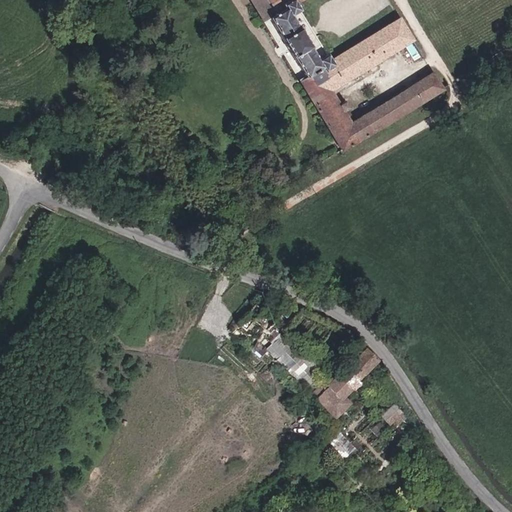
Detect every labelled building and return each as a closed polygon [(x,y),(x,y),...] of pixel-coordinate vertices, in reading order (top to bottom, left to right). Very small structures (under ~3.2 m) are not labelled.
[(289,20),(293,17),(297,14),(320,0),(247,0),(266,31),(267,31),(271,29),(273,34),(286,26),(284,23),(289,20)] [(286,26),(273,34),(274,35),(275,36),(306,86),(301,89),(341,156),(343,160),(391,129),(382,113),(357,129),(352,132),(345,120),(350,117),(346,110),(341,113),(333,100),(416,48),(402,27),(333,70),(327,74),(293,17),(289,20),(284,23),(286,26)] [(434,81),(411,95),(421,110),(444,96),(434,81)] [(382,113),(391,129),(421,110),(411,95),(382,113)] [(357,129),(350,117),(345,120),(352,132),(357,129)] [(300,377),(311,363),(275,336),(265,350),(300,377)] [(333,389),(328,384),(316,398),(320,402),(324,397),(338,409),(382,362),(368,348),(333,389)] [(324,397),(320,402),(333,414),(338,409),(324,397)] [(416,415),(396,400),(380,418),(392,426),(394,423),(404,431),(415,416),(416,415)]
